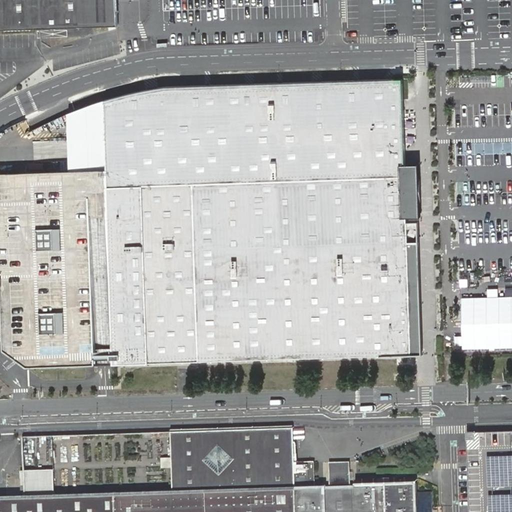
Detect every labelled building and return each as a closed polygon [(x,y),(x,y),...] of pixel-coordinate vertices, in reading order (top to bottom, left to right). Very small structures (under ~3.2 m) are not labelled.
[(0,0),(0,29),(116,26),(114,0),(0,0)] [(105,363),(115,364),(409,355),(420,355),(419,287),(418,265),(418,255),(418,221),(406,221),(406,212),(405,167),(403,111),(402,79),(166,87),(153,89),(130,93),(102,101),(66,115),(67,172),(0,175),(0,279),(2,352),(26,367),(105,363)] [(419,167),(405,167),(406,212),(420,212),(419,167)] [(296,463),(295,457),(294,429),(262,430),(248,431),(201,432),(187,432),(125,434),(114,435),(23,437),(24,455),(24,471),(25,496),(0,496),(0,511),(432,511),(432,492),(417,493),(417,484),(361,486),(353,486),(350,486),(350,478),(330,479),(330,487),(328,487),(317,487),(316,487),(303,488),(296,488),(296,463)] [(511,511),(511,432),(467,434),(469,511),(511,511)] [(327,463),(328,487),(330,487),(330,479),(350,478),(350,486),(353,486),(352,462),(340,462),(327,463)]
